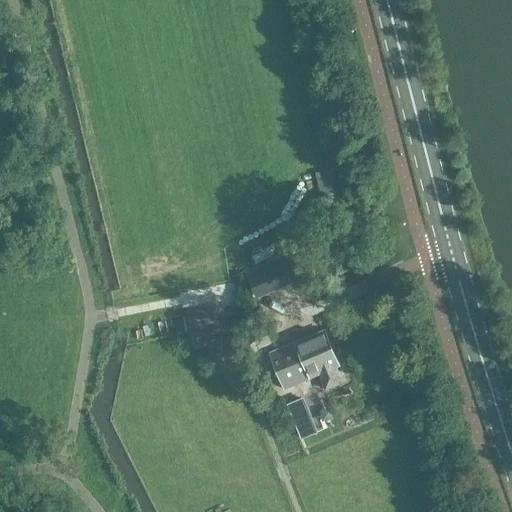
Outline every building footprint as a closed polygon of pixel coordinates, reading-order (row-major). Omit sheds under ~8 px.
[(269,291),(263,278),(250,285),(256,297),(269,291)] [(284,313),(275,294),(261,300),(270,319),(284,313)] [(216,323),(213,308),(186,313),(189,329),(216,323)] [(340,366),(325,330),(270,353),(284,389),(313,378),(317,387),(324,384),(326,389),(343,383),(337,368),(340,366)] [(331,432),(320,407),(292,420),(301,439),(312,433),(310,430),(314,429),(318,438),(331,432)]
